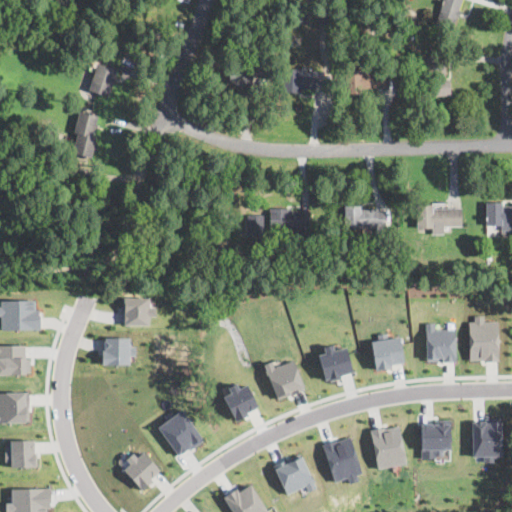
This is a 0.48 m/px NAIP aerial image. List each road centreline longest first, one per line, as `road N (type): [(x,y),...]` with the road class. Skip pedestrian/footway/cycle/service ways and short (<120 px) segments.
road 1 (residential): [(158,511),(285,425),(407,391),(511,388)]
road 2 (residential): [(511,144),(300,150),(231,142),(160,120)]
road 3 (residential): [(84,301),(68,337),(63,426),(106,511)]
road 4 (residential): [(160,120),(201,0)]
road 5 (residential): [(508,145),(511,20)]
